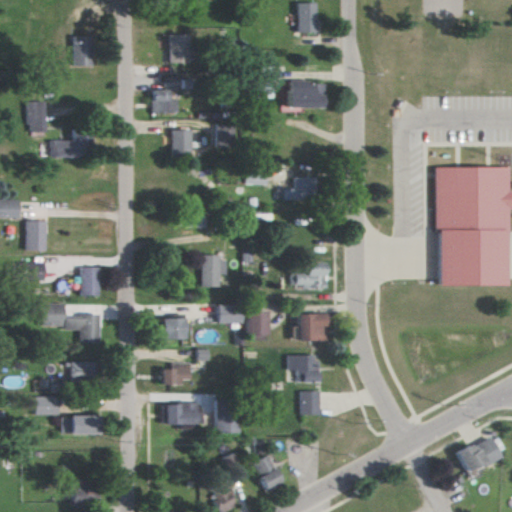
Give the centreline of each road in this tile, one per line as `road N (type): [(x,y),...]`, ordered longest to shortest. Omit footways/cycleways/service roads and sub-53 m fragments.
road 1 (residential): [(132,511),(131,0)]
road 2 (residential): [(353,0),(354,328),(403,442)]
road 3 (tertiary): [(511,387),(281,511)]
